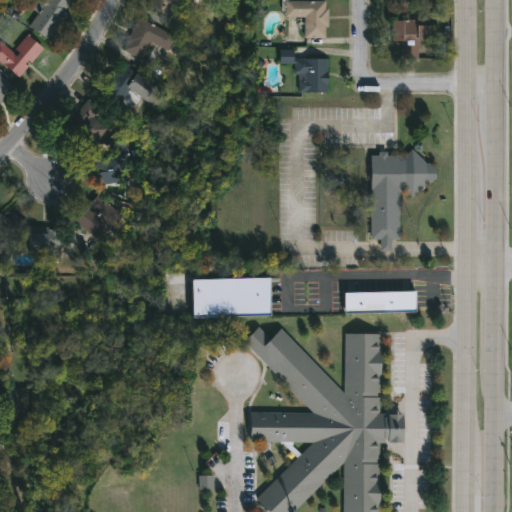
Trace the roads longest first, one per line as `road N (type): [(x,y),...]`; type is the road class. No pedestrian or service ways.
road 1 (residential): [(360,0),(363,83),(496,87)]
road 2 (secondary): [(465,256),(464,452)]
road 3 (residential): [(112,0),(0,157)]
road 4 (secondary): [(467,0),(466,188)]
road 5 (secondary): [(489,511),(492,345)]
road 6 (secondary): [(493,264),(495,132)]
